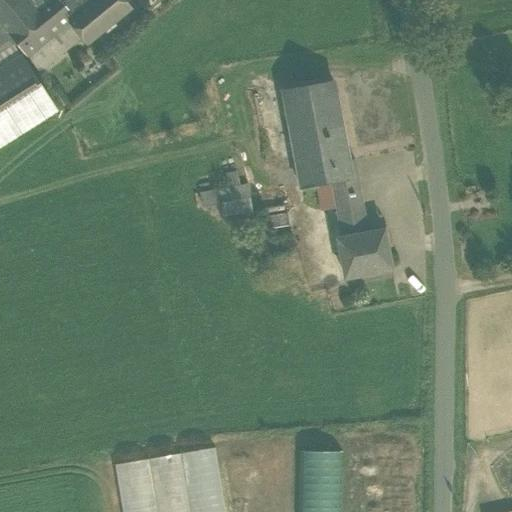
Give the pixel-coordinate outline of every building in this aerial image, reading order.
[(0,0),(0,24),(16,44),(27,57),(74,21),(72,18),(95,0),(0,0)] [(95,0),(72,18),(74,21),(85,35),(82,38),(87,43),(130,8),(123,0),(95,0)] [(74,21),(27,57),(39,72),(82,38),(85,35),(74,21)] [(0,24),(0,53),(16,44),(0,24)] [(354,178),(350,158),(335,79),(288,88),(307,187),(321,184),(335,182),(354,178)] [(388,229),(370,232),(357,157),(350,158),(354,178),(335,182),(338,203),(351,276),(395,268),(388,229)] [(335,182),(321,184),(324,205),(338,203),(335,182)] [(204,193),(207,209),(253,201),(251,185),(204,193)] [(291,213),(268,217),(270,231),(293,227),(291,213)] [(225,511),(215,448),(115,465),(122,511),(225,511)] [(341,511),(342,452),(298,451),(297,511),(341,511)]
